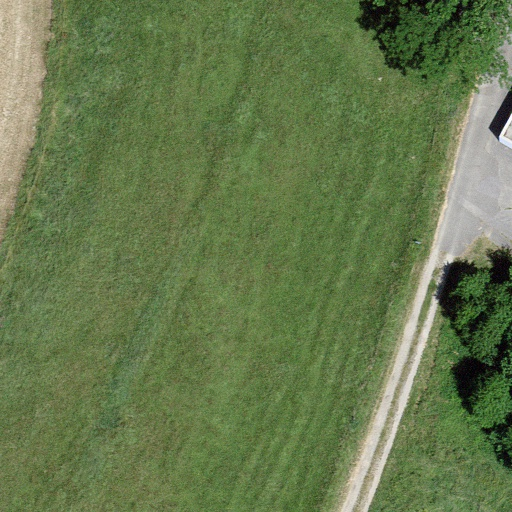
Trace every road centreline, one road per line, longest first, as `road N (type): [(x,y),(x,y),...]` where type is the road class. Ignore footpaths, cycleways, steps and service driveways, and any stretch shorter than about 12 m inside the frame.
road 1 (track): [(458,223),(360,511)]
road 2 (unclassified): [(511,73),(458,223)]
